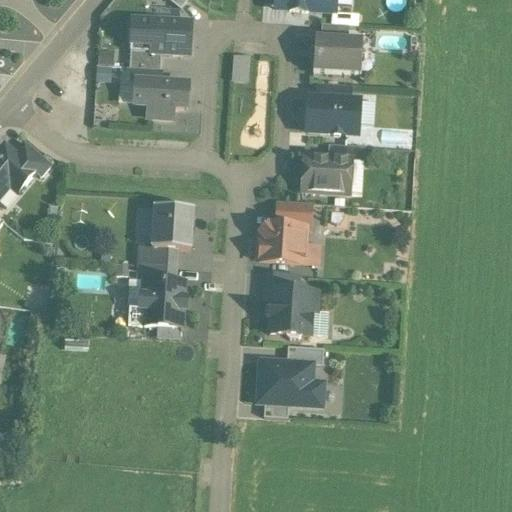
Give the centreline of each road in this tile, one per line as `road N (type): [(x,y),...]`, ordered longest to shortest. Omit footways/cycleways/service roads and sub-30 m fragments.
road 1 (residential): [(218,511),(241,191)]
road 2 (residential): [(241,191),(276,167),(285,50),(273,34),(243,31)]
road 3 (residential): [(243,31),(215,38),(205,167),(241,191)]
road 4 (residential): [(98,0),(0,114)]
